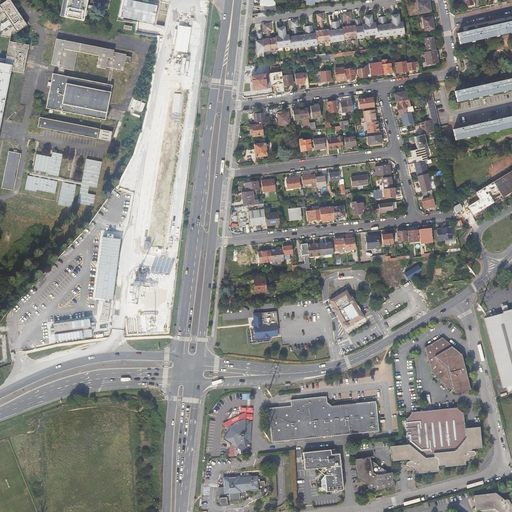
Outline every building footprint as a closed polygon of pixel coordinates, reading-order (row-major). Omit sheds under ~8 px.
[(0,8),(1,10),(8,21),(4,24),(0,23),(0,36),(7,38),(8,32),(14,29),(16,32),(25,26),(7,0),(6,0),(0,4),(0,8)] [(7,0),(25,26),(26,25),(9,0),(7,0)] [(65,0),(62,17),(81,21),(84,9),(85,2),(85,0),(65,0)] [(154,25),(158,5),(132,0),(121,0),(118,18),(154,25)] [(273,11),(276,11),(275,0),(259,0),(260,5),(268,6),(272,6),(273,11)] [(429,0),(427,0),(418,2),(420,13),(431,11),(429,0)] [(38,16),(48,10),(45,5),(35,12),(38,16)] [(0,16),(0,23),(4,24),(8,21),(1,10),(0,16)] [(313,34),(312,26),(304,27),(305,35),(297,36),(295,27),(298,27),(297,20),(290,21),(291,28),(294,28),(295,36),(289,37),(289,35),(286,35),(285,27),(277,28),(278,36),(275,37),(276,38),(270,38),(269,31),(272,31),(271,23),(263,24),(264,32),(267,31),(268,39),(262,39),(261,32),(257,33),(258,41),(256,41),(257,53),(277,50),(277,49),(290,47),(291,49),(318,45),(317,44),(331,42),(331,43),(344,41),(344,40),(357,38),(357,39),(364,38),(364,37),(377,35),(378,38),(404,34),(403,22),(400,23),(399,15),(391,16),(392,24),(386,25),(385,16),(378,18),(379,26),(376,26),(375,23),(372,23),(371,15),(364,16),(365,24),(362,25),(362,26),(359,27),(358,19),(354,19),(355,25),(349,26),(349,20),(351,20),(350,12),(343,13),(344,21),(347,20),(348,26),(342,27),(342,29),(339,30),(338,22),(331,23),(332,31),(329,31),(329,29),(323,30),(322,21),(325,21),(324,14),(316,15),(317,22),(320,21),(321,30),(315,31),(316,33),(313,34)] [(432,17),(423,19),(425,31),(434,29),(432,17)] [(479,29),(458,33),(461,44),(511,32),(511,18),(478,27),(479,29)] [(188,52),(192,27),(179,25),(174,50),(188,52)] [(428,52),(436,50),(434,37),(425,39),(428,52)] [(51,63),(51,64),(56,65),(56,67),(62,68),(71,70),(75,52),(96,56),(94,67),(102,69),(103,67),(107,68),(104,84),(60,75),(55,74),(50,73),(48,84),(107,95),(109,85),(108,85),(111,68),(120,70),(124,54),(111,52),(111,50),(110,49),(110,51),(100,50),(101,48),(56,39),(51,63)] [(0,116),(9,71),(21,74),(21,73),(20,65),(17,65),(18,60),(22,59),(24,57),(26,45),(6,42),(3,59),(0,58),(0,116)] [(438,63),(436,50),(428,52),(425,52),(427,65),(438,63)] [(330,59),(330,63),(335,62),(334,58),(342,56),(342,53),(334,54),(329,55),(330,59)] [(381,61),(381,62),(383,74),(392,73),(391,63),(386,64),(386,60),(381,61)] [(369,64),(369,65),(370,74),(370,76),(383,75),(383,74),(381,62),(369,64)] [(418,64),(418,62),(406,63),(407,66),(407,71),(416,70),(415,67),(416,66),(416,65),(418,64)] [(357,69),(358,78),(368,77),(368,74),(370,74),(369,65),(366,65),(363,68),(357,69)] [(344,70),(344,68),(335,69),(337,82),(346,80),(344,70)] [(344,70),(346,80),(355,79),(354,75),(356,74),(355,69),(344,70)] [(316,83),(331,81),(330,72),(320,73),(321,75),(315,76),(316,83)] [(295,75),(296,85),(305,83),(303,73),(295,75)] [(271,88),(269,74),(251,77),(253,91),(271,88)] [(282,76),(283,78),(283,81),(284,86),(293,85),(292,75),(282,76)] [(511,78),(455,92),(458,102),(511,89),(511,78)] [(107,95),(48,84),(44,108),(52,110),(52,111),(58,112),(58,111),(103,120),(107,95)] [(396,103),(399,102),(407,100),(405,89),(393,92),(396,103)] [(359,109),(374,107),(373,99),(371,98),(357,99),(358,103),(359,108),(359,109)] [(407,100),(399,102),(400,104),(397,105),(399,114),(407,112),(406,108),(410,107),(408,100),(407,100)] [(338,112),(337,103),(337,101),(327,103),(328,106),(328,111),(329,113),(338,112)] [(338,112),(338,113),(353,111),(353,110),(352,101),(337,103),(338,112)] [(311,119),(321,117),(319,106),(310,107),(311,119)] [(292,110),(294,120),(308,118),(307,108),(292,110)] [(364,122),(366,122),(375,121),(374,109),(363,111),(364,122)] [(257,124),(262,123),(270,122),(269,117),(267,117),(264,117),(263,112),(260,113),(256,114),(257,124)] [(405,126),(415,124),(412,112),(402,114),(405,126)] [(278,126),(290,125),(288,113),(277,114),(278,126)] [(511,116),(454,130),(456,140),(511,127),(511,116)] [(96,129),(40,117),(38,127),(94,138),(96,129)] [(434,132),(431,120),(427,121),(420,123),(421,129),(422,129),(423,134),(424,134),(434,132)] [(375,121),(366,122),(367,133),(378,132),(377,121),(375,121)] [(253,136),(263,135),(261,124),(251,126),(253,136)] [(96,138),(108,140),(110,132),(98,129),(96,138)] [(418,148),(427,146),(424,134),(423,134),(415,136),(418,148)] [(380,135),(366,136),(367,145),(381,143),(380,135)] [(327,140),(328,149),(343,147),(341,136),(337,137),(337,138),(327,140)] [(349,145),(355,144),(354,137),(344,138),(345,146),(350,146),(349,145)] [(299,139),(301,151),(311,150),(310,140),(302,141),(302,139),(299,139)] [(313,140),(314,150),(325,148),(324,139),(313,140)] [(256,157),(266,155),(265,143),(255,144),(256,157)] [(1,188),(13,191),(20,154),(8,151),(1,188)] [(51,157),(37,154),(34,170),(48,173),(48,174),(58,176),(63,154),(52,152),(51,157)] [(425,163),(431,162),(430,158),(425,160),(423,155),(413,157),(415,168),(426,165),(425,163)] [(102,162),(86,159),(78,203),(93,206),(95,195),(88,194),(89,186),(97,188),(102,162)] [(374,176),(390,174),(389,165),(374,166),(375,172),(374,173),(374,176)] [(328,175),(329,181),(339,180),(338,171),(328,173),(328,175)] [(511,171),(476,193),(481,199),(466,209),(472,218),(509,194),(511,191),(511,171)] [(315,174),(301,176),(302,184),(310,183),(311,186),(316,186),(316,183),(315,177),(315,174)] [(421,193),(422,193),(429,191),(426,180),(428,180),(426,174),(417,176),(421,193)] [(356,177),(357,186),(367,184),(366,175),(356,177)] [(57,182),(29,176),(26,190),(36,192),(37,190),(55,193),(57,182)] [(316,186),(316,187),(325,186),(324,176),(315,177),(316,183),(316,186)] [(380,189),(392,187),(390,177),(382,178),(383,184),(379,185),(380,189)] [(287,189),(299,187),(298,178),(286,179),(287,189)] [(261,182),(262,187),(262,190),(262,193),(275,192),(274,180),(261,182)] [(72,207),(76,185),(62,182),(58,205),(72,207)] [(257,190),(262,190),(262,187),(259,187),(258,182),(245,183),(246,192),(257,190)] [(380,189),(372,190),(373,194),(379,193),(383,193),(384,198),(395,197),(394,187),(392,187),(380,189)] [(249,205),(256,204),(259,204),(257,190),(246,192),(242,192),(244,206),(249,205)] [(429,191),(422,193),(424,199),(422,199),(424,208),(430,207),(431,207),(434,207),(434,206),(435,205),(431,191),(429,191)] [(392,202),(374,204),(375,213),(380,212),(379,211),(393,209),(392,202)] [(352,214),(361,213),(361,210),(363,209),(362,203),(354,204),(355,206),(351,206),(352,214)] [(332,206),(332,207),(334,217),(344,216),(343,205),(332,206)] [(289,220),(300,219),(299,207),(287,208),(289,220)] [(334,217),(332,207),(319,208),(319,210),(320,219),(320,221),(334,219),(334,217)] [(265,224),(263,209),(248,211),(250,226),(265,224)] [(320,219),(319,210),(313,211),(305,212),(306,217),(307,221),(320,219)] [(279,224),(278,213),(265,215),(266,226),(279,224)] [(452,239),(451,228),(437,229),(438,241),(452,239)] [(432,240),(431,229),(419,230),(420,242),(432,240)] [(409,256),(409,258),(413,258),(412,250),(411,250),(410,242),(419,241),(418,230),(407,231),(408,242),(407,242),(409,256)] [(405,232),(401,232),(396,233),(397,242),(406,241),(405,232)] [(114,302),(120,238),(113,238),(114,234),(107,233),(107,237),(101,236),(96,297),(103,298),(103,301),(114,302)] [(381,235),(382,244),(392,243),(391,234),(381,235)] [(367,249),(378,247),(377,235),(365,236),(367,249)] [(344,239),(344,237),(340,238),(340,239),(334,239),(335,251),(345,249),(344,239)] [(344,239),(345,249),(345,250),(354,249),(353,238),(344,239)] [(332,242),(320,244),(321,255),(333,254),(332,242)] [(297,271),(310,270),(308,257),(307,245),(307,243),(300,244),(301,249),(299,249),(300,255),(304,255),(305,264),(297,265),(297,271)] [(321,255),(320,244),(312,245),(311,244),(307,245),(308,257),(321,255)] [(282,247),(283,255),(292,254),(291,245),(282,247)] [(284,261),(283,255),(282,247),(278,248),(278,249),(270,250),(271,261),(271,263),(284,261)] [(257,252),(258,254),(259,263),(271,261),(270,250),(257,252)] [(259,263),(258,254),(251,255),(250,255),(245,255),(246,253),(240,253),(239,264),(245,265),(246,265),(249,266),(250,266),(259,265),(259,263)] [(407,280),(415,275),(414,272),(419,268),(417,264),(403,273),(407,280)] [(257,293),(268,292),(267,278),(256,279),(256,285),(254,285),(255,292),(257,292),(257,293)] [(349,327),(364,317),(352,297),(351,298),(347,290),(329,301),(334,308),(332,309),(342,324),(342,325),(342,327),(342,328),(343,329),(344,329),(345,329),(346,329),(347,329),(348,328),(349,327)] [(485,320),(502,389),(511,386),(511,310),(503,313),(504,315),(485,320)] [(252,313),(253,322),(251,324),(251,326),(253,327),(254,339),(277,336),(276,325),(278,325),(276,311),(252,313)] [(56,341),(92,337),(90,318),(53,323),(56,341)] [(459,352),(459,351),(442,337),(425,348),(431,373),(452,391),(454,391),(454,394),(471,390),(466,369),(465,368),(464,367),(463,367),(462,368),(462,365),(464,362),(462,354),(459,352)] [(324,409),(323,396),(296,399),(297,405),(268,408),(272,442),(378,430),(375,403),(324,409)] [(325,396),(323,396),(324,409),(375,403),(375,401),(330,406),(326,402),(325,396)] [(457,407),(444,409),(444,413),(425,415),(425,411),(411,412),(411,413),(408,418),(407,418),(410,444),(391,446),(393,461),(409,460),(410,460),(410,461),(408,461),(408,462),(407,463),(407,464),(408,465),(409,465),(410,465),(413,465),(414,470),(418,469),(418,473),(437,471),(440,469),(440,465),(445,464),(447,466),(466,464),(466,460),(469,459),(469,455),(473,455),(474,454),(475,453),(475,452),(474,451),(474,450),(473,450),(472,450),(470,450),(470,449),(472,447),(483,446),(480,426),(465,427),(464,412),(463,412),(457,409),(457,407)] [(231,457),(237,456),(236,447),(241,451),(246,448),(246,445),(250,443),(252,422),(245,421),(245,418),(240,415),(228,421),(228,426),(230,428),(230,429),(224,439),(232,444),(230,447),(231,457)] [(326,473),(341,472),(340,455),(339,454),(331,454),(330,449),(303,452),(304,469),(317,468),(324,467),(326,469),(326,473)] [(375,490),(394,488),(391,473),(388,473),(370,459),(370,457),(356,459),(358,477),(367,484),(367,486),(367,487),(368,488),(369,488),(370,488),(371,487),(372,486),(375,488),(375,490)] [(317,468),(325,475),(326,473),(326,469),(324,467),(317,468)] [(343,489),(341,472),(326,473),(325,475),(326,491),(343,489)] [(259,489),(257,476),(234,478),(224,479),(225,487),(218,488),(220,505),(227,505),(227,501),(240,500),(239,493),(241,493),(241,491),(259,489)] [(495,492),(473,495),(475,510),(478,509),(478,510),(480,511),(511,511),(511,507),(511,505),(509,505),(507,504),(508,502),(508,501),(508,500),(507,499),(506,499),(504,499),(503,501),(501,499),(501,498),(495,492)]
